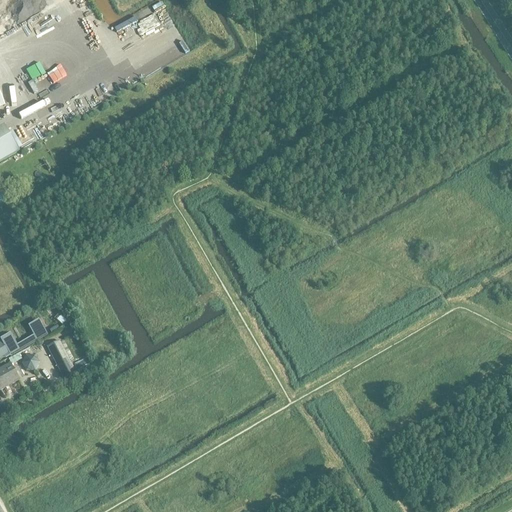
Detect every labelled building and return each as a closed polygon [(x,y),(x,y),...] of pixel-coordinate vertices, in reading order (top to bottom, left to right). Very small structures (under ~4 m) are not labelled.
[(150,21),(152,25),(163,19),(155,4),(139,12),(145,23),(150,21)] [(61,317),(57,321),(62,326),(67,322),(61,317)] [(10,333),(2,338),(3,341),(10,354),(47,333),(39,319),(29,325),(35,335),(17,345),(10,333)] [(57,326),(49,330),(51,334),(59,329),(57,326)] [(9,354),(10,354),(3,341),(0,343),(0,359),(9,354)] [(59,341),(48,347),(65,379),(76,373),(59,341)] [(12,364),(22,358),(20,353),(9,359),(12,364)] [(26,356),(23,362),(27,370),(35,370),(39,363),(35,355),(26,356)] [(0,392),(20,381),(10,364),(0,369),(0,392)]
